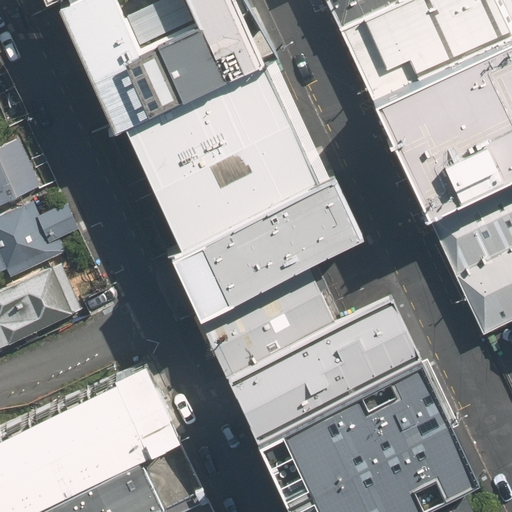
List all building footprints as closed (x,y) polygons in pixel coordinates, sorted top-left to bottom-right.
[(63,0),(60,2),(116,128),(126,123),(265,63),(237,0),(187,0),(197,22),(142,46),(121,0),(63,0)] [(335,0),(347,25),(402,0),(335,0)] [(402,0),(347,25),(381,99),(511,39),(511,29),(498,0),(402,0)] [(511,39),(381,99),(433,213),(511,177),(511,39)] [(186,246),(335,174),(278,58),(265,63),(126,123),(186,246)] [(20,135),(0,144),(0,200),(42,181),(20,135)] [(317,260),(365,236),(335,174),(186,246),(173,253),(203,315),(317,260)] [(511,177),(433,213),(485,327),(511,314),(511,177)] [(53,194),(0,214),(0,277),(74,248),(53,194)] [(203,315),(230,372),(344,317),(317,260),(203,315)] [(66,265),(0,291),(0,344),(85,310),(66,265)] [(259,432),(284,420),(421,354),(393,294),(344,317),(230,372),(259,432)] [(399,511),(479,473),(421,354),(284,420),(328,511),(399,511)] [(0,424),(0,494),(8,511),(14,509),(140,452),(181,433),(147,359),(0,424)] [(167,511),(140,452),(14,509),(15,511),(167,511)] [(482,511),(468,482),(417,507),(419,511),(482,511)]
